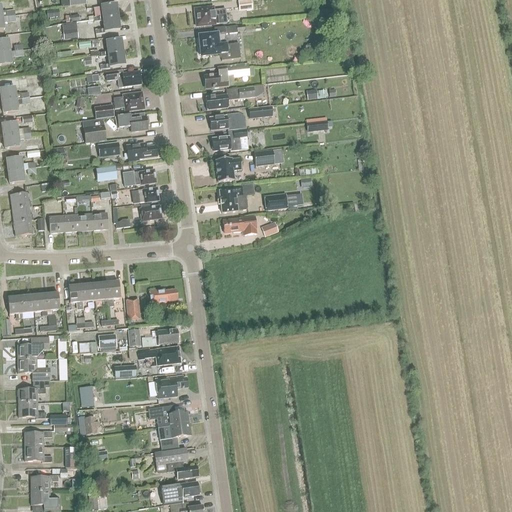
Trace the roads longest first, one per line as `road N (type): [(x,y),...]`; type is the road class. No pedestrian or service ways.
road 1 (tertiary): [(226,511),(190,249)]
road 2 (tertiary): [(190,249),(155,0)]
road 3 (residential): [(190,249),(0,256)]
